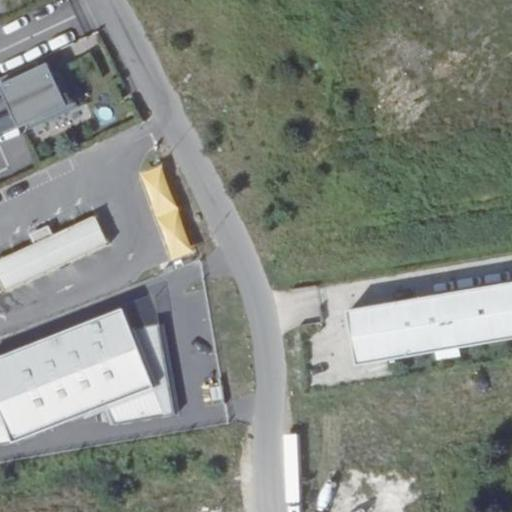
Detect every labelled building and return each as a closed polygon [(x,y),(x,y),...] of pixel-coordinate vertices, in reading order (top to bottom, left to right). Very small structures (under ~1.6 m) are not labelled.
[(51,72),(11,92),(32,132),(71,111),(51,72)] [(0,145),(6,160),(28,151),(19,129),(0,136),(0,145)] [(169,261),(191,254),(163,164),(141,171),(169,261)] [(51,236),(63,266),(107,249),(95,218),(51,236)] [(44,273),(63,266),(51,236),(47,227),(29,234),(32,243),(44,273)] [(0,255),(0,289),(1,291),(44,273),(32,243),(0,255)] [(353,371),(368,368),(511,343),(511,286),(343,316),(353,371)] [(156,330),(151,301),(125,311),(129,335),(156,330)] [(172,421),(156,330),(129,335),(125,311),(0,360),(0,451),(10,449),(102,413),(110,432),(172,421)]
